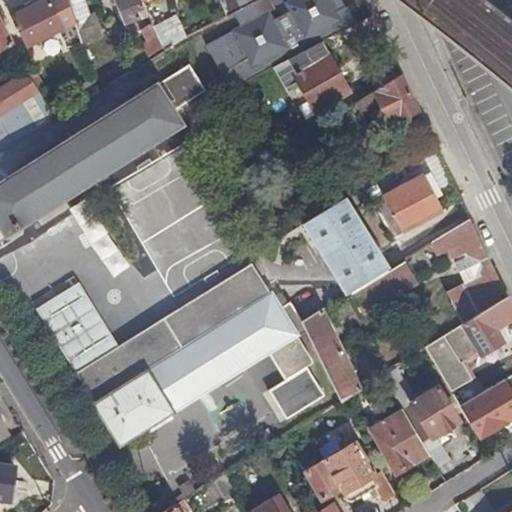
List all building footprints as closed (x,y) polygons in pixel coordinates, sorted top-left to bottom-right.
[(84,42),(77,22),(70,0),(44,0),(14,16),(31,46),(60,31),(68,47),(84,42)] [(70,0),(77,22),(109,5),(107,0),(70,0)] [(147,6),(144,0),(117,0),(128,26),(140,20),(137,10),(147,6)] [(203,49),(228,94),(290,61),(325,43),(334,38),(328,27),(323,19),(334,13),(342,8),(337,0),(290,0),(291,2),(282,6),(286,13),(270,22),(265,14),(258,18),(254,10),(233,21),(237,30),(203,49)] [(220,0),(227,17),(230,16),(251,5),(259,0),(238,0),(239,0),(238,0),(220,0)] [(251,5),(230,16),(233,21),(254,10),(251,5)] [(0,50),(16,42),(0,12),(0,50)] [(339,21),(334,13),(323,19),(328,27),(339,21)] [(180,17),(155,25),(165,49),(172,44),(173,46),(187,38),(180,17)] [(347,48),(379,31),(373,18),(340,35),(347,48)] [(165,49),(155,25),(154,23),(144,28),(148,38),(150,42),(150,41),(158,53),(165,49)] [(140,48),(147,60),(158,53),(150,41),(150,42),(140,48)] [(325,43),(290,61),(318,112),(352,94),(325,43)] [(140,48),(130,55),(137,66),(147,60),(140,48)] [(190,66),(185,69),(198,98),(207,92),(190,66)] [(0,114),(40,90),(29,68),(0,86),(0,114)] [(198,98),(185,69),(0,188),(0,247),(185,127),(175,113),(198,98)] [(390,125),(418,111),(401,75),(354,104),(361,116),(378,104),(390,125)] [(91,78),(74,89),(82,100),(99,90),(91,78)] [(421,225),(442,212),(421,175),(387,196),(395,211),(408,203),(411,208),(419,221),(421,225)] [(304,224),(347,294),(351,292),(369,281),(385,271),(342,200),(304,224)] [(403,231),(419,221),(411,208),(395,218),(403,231)] [(457,266),(484,248),(470,220),(432,243),(438,253),(448,248),(457,266)] [(446,293),(464,324),(508,297),(484,248),(457,266),(465,281),(446,293)] [(415,279),(404,259),(385,271),(369,281),(351,292),(365,314),(418,283),(415,279)] [(250,265),(111,351),(131,385),(272,298),(250,265)] [(34,304),(57,339),(91,317),(68,282),(34,304)] [(424,349),(454,398),(477,383),(465,362),(480,353),(482,355),(504,341),(497,329),(511,320),(511,305),(508,297),(464,324),(424,349)] [(309,332),(304,320),(290,300),(278,308),(272,298),(131,385),(97,406),(121,445),(148,428),(171,414),(272,350),(291,379),(305,370),(309,367),(293,342),(309,332)] [(309,332),(342,401),(364,387),(326,307),(304,320),(309,332)] [(97,406),(131,385),(111,351),(91,317),(57,339),(97,406)] [(397,366),(382,375),(403,410),(423,444),(459,421),(437,387),(417,400),(397,366)] [(322,396),(305,370),(291,379),(268,394),(285,419),(322,396)] [(360,436),(386,480),(429,453),(423,444),(403,410),(360,436)] [(0,435),(10,429),(0,412),(0,435)] [(175,419),(171,414),(148,428),(152,434),(175,419)] [(348,504),(376,488),(379,486),(353,442),(305,472),(321,501),(340,491),(348,504)] [(18,465),(0,462),(0,498),(15,499),(18,465)] [(232,470),(223,475),(234,492),(236,497),(245,491),(232,470)] [(385,503),(396,498),(386,481),(379,486),(376,488),(385,503)] [(231,507),(240,502),(236,497),(234,492),(225,498),(231,507)] [(277,511),(269,499),(249,511),(277,511)] [(133,511),(154,511),(146,500),(132,509),(133,511)] [(317,510),(317,511),(339,511),(332,501),(317,510)] [(234,511),(240,511),(244,510),(240,502),(231,507),(234,511)]
